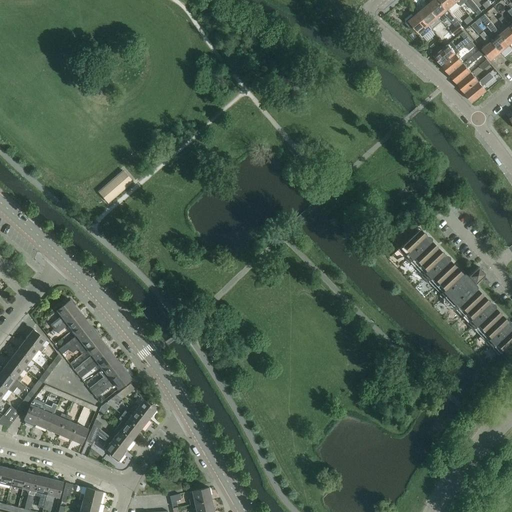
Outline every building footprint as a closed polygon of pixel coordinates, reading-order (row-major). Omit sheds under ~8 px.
[(440,0),(434,0),(429,5),(439,18),(443,22),(447,18),(451,22),(456,18),(449,10),(440,0)] [(456,0),(440,0),(449,10),(458,2),(456,0)] [(456,0),(458,2),(461,5),(464,3),(467,3),(474,12),(475,11),(479,15),(483,12),(472,0),(456,0)] [(489,0),(483,5),(487,9),(492,4),(489,0)] [(429,5),(419,13),(430,26),(430,25),(432,27),(436,23),(435,21),(439,18),(429,5)] [(413,15),(407,21),(412,28),(414,27),(420,34),(423,37),(432,29),(429,26),(430,26),(419,13),(415,17),(413,15)] [(485,14),(481,18),(493,33),(489,37),(502,52),(511,45),(502,34),(485,14)] [(470,16),(464,21),(468,25),(473,20),(470,16)] [(503,16),(499,19),(504,25),(507,22),(503,16)] [(476,22),(472,25),(480,35),(489,45),(483,50),(492,61),(502,52),(489,37),(484,32),(476,22)] [(456,27),(451,32),(454,36),(460,31),(456,27)] [(511,31),(509,28),(502,34),(511,45),(511,43),(511,31)] [(449,45),(434,57),(442,66),(458,53),(458,52),(466,46),(466,47),(472,42),(468,36),(462,42),(456,46),(453,42),(449,45)] [(472,42),(466,47),(470,51),(476,46),(472,42)] [(464,64),(450,76),(458,85),(472,73),(467,68),(483,55),(480,50),(464,64)] [(458,53),(442,66),(450,76),(464,64),(460,59),(462,57),(458,53)] [(487,59),(480,66),(483,71),(491,64),(487,59)] [(472,73),(458,85),(465,94),(479,82),(472,73)] [(479,82),(465,94),(473,103),(474,103),(487,92),(483,87),(488,83),(491,80),(494,78),(492,75),(490,73),(484,78),(479,82)] [(123,171),(99,192),(108,201),(132,181),(123,171)] [(410,223),(392,240),(399,247),(417,230),(410,223)] [(417,230),(399,247),(400,248),(399,249),(405,255),(404,257),(410,263),(412,262),(413,263),(419,269),(424,274),(422,276),(424,278),(428,283),(430,281),(433,283),(439,291),(442,293),(440,295),(444,299),(451,307),(455,311),(457,310),(460,312),(466,319),(469,322),(467,324),(471,327),(474,330),(475,329),(479,333),(486,341),(487,341),(485,343),(492,349),(493,348),(500,354),(501,355),(511,344),(511,329),(505,323),(498,315),(491,308),(485,301),(478,294),(472,287),(465,280),(458,273),(451,266),(444,259),(437,251),(431,245),(424,237),(418,231),(417,230)] [(478,267),(469,276),(476,283),(485,275),(485,273),(480,267),(478,267)] [(62,316),(51,325),(55,329),(79,311),(71,300),(58,311),(62,316)] [(79,311),(55,329),(58,334),(69,325),(73,330),(86,320),(79,311)] [(66,345),(60,350),(63,354),(70,349),(94,330),(86,320),(73,330),(77,336),(66,345)] [(34,330),(26,340),(39,350),(42,352),(45,348),(43,346),(47,340),(34,330)] [(94,330),(70,349),(73,353),(84,345),(88,350),(102,340),(94,330)] [(26,340),(19,350),(32,359),(39,350),(26,340)] [(81,364),(75,369),(78,374),(85,368),(109,350),(102,340),(88,350),(92,356),(81,364)] [(511,344),(501,355),(508,362),(511,357),(511,344)] [(19,350),(11,360),(24,370),(28,372),(31,368),(27,365),(32,359),(19,350)] [(85,368),(78,374),(81,378),(88,373),(99,364),(103,370),(104,370),(117,360),(109,350),(85,368)] [(59,355),(54,361),(58,364),(62,358),(59,355)] [(11,360),(4,369),(17,379),(20,382),(23,378),(20,375),(24,370),(11,360)] [(104,377),(89,388),(93,393),(124,369),(117,360),(104,370),(103,370),(100,372),(104,377)] [(54,361),(46,371),(50,374),(58,364),(54,361)] [(0,382),(9,389),(13,392),(17,387),(23,391),(26,387),(20,382),(17,379),(4,369),(1,373),(0,373),(0,382)] [(124,369),(93,393),(96,398),(104,391),(105,392),(115,384),(119,390),(132,379),(124,369)] [(46,371),(39,381),(43,384),(50,374),(46,371)] [(39,381),(31,391),(35,394),(43,384),(39,381)] [(0,382),(0,397),(1,399),(9,389),(0,382)] [(131,383),(116,395),(122,399),(135,389),(131,383)] [(52,388),(50,392),(62,397),(64,392),(52,388)] [(31,391),(24,400),(27,403),(35,394),(31,391)] [(64,392),(62,397),(73,402),(75,397),(64,392)] [(116,395),(112,398),(117,403),(122,399),(116,395)] [(75,397),(73,402),(85,407),(87,402),(75,397)] [(16,410),(20,413),(27,403),(24,400),(16,410)] [(136,403),(133,408),(136,410),(149,420),(157,410),(156,409),(157,408),(153,405),(152,406),(144,400),(139,406),(136,403)] [(31,405),(25,419),(26,420),(26,421),(26,422),(30,424),(31,423),(31,422),(37,424),(43,410),(46,403),(41,401),(38,408),(31,405)] [(87,402),(85,407),(96,412),(98,407),(87,402)] [(101,406),(99,413),(102,415),(110,405),(106,403),(101,406)] [(5,414),(3,416),(12,423),(20,413),(16,410),(11,406),(5,414)] [(126,410),(122,415),(141,430),(149,420),(136,410),(133,408),(129,413),(126,410)] [(43,410),(37,424),(48,429),(54,415),(56,411),(51,409),(49,413),(43,410)] [(54,415),(48,429),(59,434),(67,415),(62,413),(60,417),(54,415)] [(67,415),(59,434),(71,439),(77,425),(71,422),(72,417),(67,415)] [(122,421),(118,427),(121,429),(121,430),(134,440),(141,430),(122,415),(119,419),(122,421)] [(3,416),(0,419),(0,424),(4,425),(4,426),(9,427),(12,423),(3,416)] [(96,419),(94,425),(99,429),(100,428),(102,423),(96,419)] [(77,425),(71,439),(82,444),(88,430),(77,425)] [(94,425),(87,441),(92,443),(93,444),(97,435),(105,440),(105,444),(103,447),(106,449),(105,449),(111,454),(111,455),(111,456),(118,462),(119,461),(124,455),(123,453),(126,449),(113,439),(100,428),(99,429),(94,425)] [(113,439),(126,449),(134,440),(121,430),(121,429),(118,427),(114,431),(118,433),(113,439)] [(3,467),(0,478),(0,482),(11,486),(15,470),(3,467)] [(15,470),(11,486),(23,489),(27,473),(15,470)] [(18,507),(17,511),(30,511),(30,510),(34,495),(35,496),(36,492),(35,492),(39,476),(34,475),(35,474),(34,473),(29,471),(28,472),(28,473),(27,473),(23,489),(26,489),(29,494),(25,509),(18,507)] [(36,492),(35,496),(40,497),(40,498),(38,506),(44,508),(47,495),(51,479),(39,476),(35,492),(36,492)] [(51,479),(47,495),(59,498),(63,482),(51,479)] [(66,483),(63,495),(68,496),(70,496),(73,484),(66,483)] [(81,494),(79,499),(83,500),(100,504),(103,492),(86,488),(85,495),(81,494)] [(194,498),(190,499),(191,505),(195,504),(212,500),(209,488),(192,492),(194,498)] [(180,494),(170,496),(171,502),(173,507),(178,506),(177,501),(181,500),(180,494)] [(83,500),(80,511),(83,511),(98,511),(100,504),(83,500)] [(214,511),(212,500),(195,504),(196,511),(214,511)]
